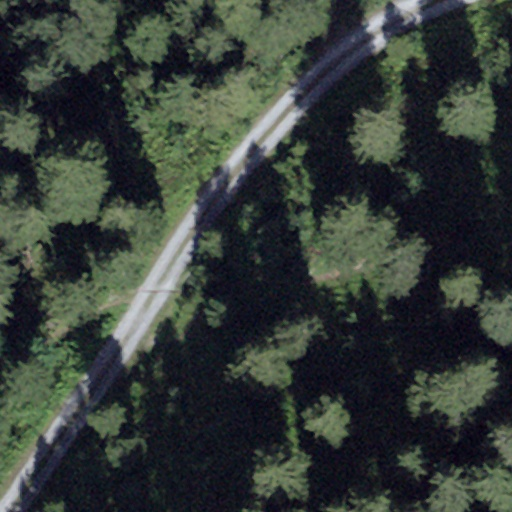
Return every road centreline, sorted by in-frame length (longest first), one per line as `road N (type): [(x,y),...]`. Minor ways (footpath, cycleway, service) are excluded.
road 1 (track): [(186,253),(326,21),(409,0)]
road 2 (track): [(9,511),(186,253)]
